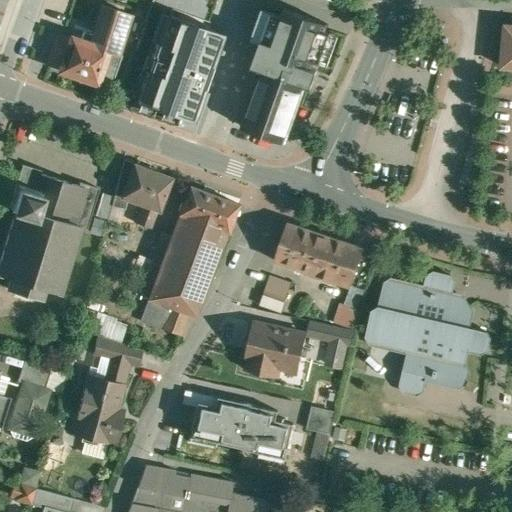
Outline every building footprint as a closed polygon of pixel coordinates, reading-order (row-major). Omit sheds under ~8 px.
[(130,15),(103,6),(94,35),(84,32),(81,40),(72,37),(70,41),(58,37),(49,62),(61,66),(60,71),(79,77),(79,81),(91,85),(94,82),(97,83),(108,51),(118,54),(130,15)] [(263,69),(243,126),(275,137),(279,125),(290,129),(305,84),(311,86),(317,70),(312,68),(314,61),(320,63),(330,33),(325,31),(327,23),(284,8),(281,15),(271,12),(252,66),(263,69)] [(160,26),(146,21),(136,50),(150,55),(160,26)] [(186,68),(151,55),(136,96),(185,113),(198,78),(185,73),(186,68)] [(136,163),(124,159),(114,196),(113,202),(126,207),(128,198),(123,196),(135,164),(136,165),(136,163)] [(79,185),(41,173),(42,170),(23,164),(10,206),(17,208),(0,263),(0,273),(11,277),(7,287),(41,298),(45,287),(58,291),(80,226),(87,228),(100,188),(80,182),(79,185)] [(136,165),(135,164),(123,196),(128,198),(142,203),(158,209),(159,209),(171,177),(136,165)] [(190,185),(179,213),(180,214),(148,299),(152,300),(189,314),(196,316),(228,231),(229,232),(239,203),(190,185)] [(114,196),(103,192),(96,215),(107,219),(114,196)] [(158,209),(142,203),(135,222),(151,228),(158,209)] [(365,248),(292,224),(285,234),(276,260),(352,285),(365,248)] [(435,271),(428,275),(426,286),(392,278),(386,282),(381,305),(374,309),(368,336),(371,343),(409,352),(401,385),(405,391),(417,394),(424,391),(428,374),(435,375),(439,382),(460,387),(467,383),(470,371),(465,364),(469,350),(482,353),(489,349),(491,337),(487,331),(471,327),(474,311),(470,305),(458,302),(453,293),(456,281),(452,275),(435,271)] [(273,277),(261,297),(278,307),(290,288),(273,277)] [(189,314),(152,300),(145,321),(163,327),(162,328),(181,335),(189,314)] [(360,309),(341,302),(334,322),(354,328),(360,309)] [(123,339),(128,322),(104,316),(100,332),(123,339)] [(307,334),(254,322),(246,359),(249,359),(247,370),(266,374),(268,364),(299,371),(307,334)] [(355,331),(330,325),(327,339),(352,344),(355,331)] [(143,349),(97,334),(93,352),(138,365),(143,349)] [(51,367),(24,358),(18,380),(25,382),(44,388),(51,367)] [(104,377),(87,373),(77,413),(73,412),(73,414),(86,417),(82,435),(109,442),(116,444),(124,411),(117,409),(124,383),(123,383),(126,372),(107,367),(104,377)] [(44,388),(25,382),(24,386),(21,387),(9,428),(10,429),(14,436),(27,441),(34,436),(35,437),(50,389),(44,388)] [(208,405),(210,396),(183,390),(180,404),(192,407),(193,403),(208,405)] [(0,425),(1,426),(9,398),(0,394),(0,425)] [(275,408),(210,396),(208,405),(193,403),(192,407),(187,435),(283,454),(289,424),(273,421),(275,408)] [(337,411),(313,405),(308,428),(320,431),(331,434),(337,411)] [(331,434),(320,431),(313,457),(325,460),(331,434)] [(234,482),(191,473),(190,477),(176,474),(176,471),(147,465),(127,511),(271,511),(273,501),(232,492),(234,482)] [(35,489),(13,482),(9,496),(16,498),(15,499),(30,504),(31,503),(35,489)] [(43,505),(69,511),(74,498),(35,487),(35,489),(31,503),(42,506),(43,505)]
